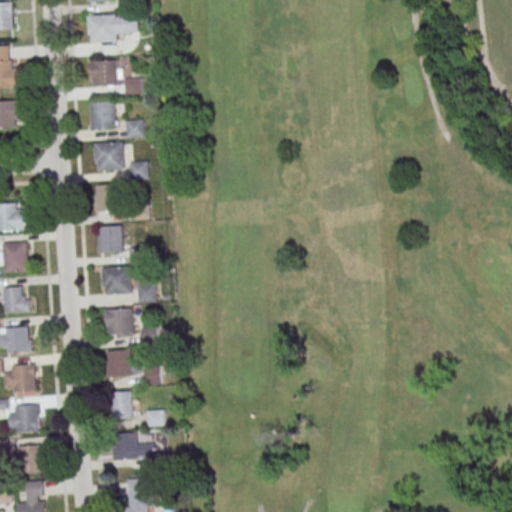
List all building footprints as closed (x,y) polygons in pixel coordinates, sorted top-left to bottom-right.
[(0,2),(0,29),(15,29),(14,2),(0,2)] [(139,14),(89,15),(89,42),(119,42),(118,32),(139,32),(139,14)] [(0,45),(0,88),(17,88),(15,45),(0,45)] [(92,86),(121,86),(121,60),(92,60),(92,86)] [(126,95),(144,95),(144,78),(126,78),(126,95)] [(0,129),(19,129),(19,100),(0,100),(0,129)] [(117,128),(117,102),(92,102),(92,128),(117,128)] [(128,120),(128,137),(145,137),(145,120),(128,120)] [(97,170),(125,170),(125,142),(97,142),(97,170)] [(131,179),(149,179),(149,162),(131,162),(131,179)] [(97,184),(97,210),(120,210),(120,184),(97,184)] [(26,203),(0,202),(0,230),(26,231),(26,203)] [(99,226),(99,252),(125,252),(125,226),(99,226)] [(5,241),(5,271),(29,271),(29,241),(5,241)] [(104,293),(132,293),(132,266),(104,266),(104,293)] [(139,284),(140,303),(157,302),(157,284),(139,284)] [(30,287),(5,287),(5,312),(30,312),(30,287)] [(108,334),(134,334),(134,308),(108,309),(108,334)] [(1,352),(33,352),(33,327),(1,327),(1,352)] [(158,343),(158,328),(144,328),(144,343),(158,343)] [(134,357),(134,349),(108,350),(109,377),(139,376),(139,357),(134,357)] [(7,372),(7,392),(37,392),(37,365),(13,365),(13,372),(7,372)] [(146,368),(147,385),(162,384),(161,367),(146,368)] [(114,419),(134,418),(133,391),(113,392),(114,419)] [(11,432),(40,432),(40,405),(11,405),(11,432)] [(149,426),(165,426),(165,410),(149,410),(149,426)] [(150,459),(150,444),(139,444),(139,433),(114,433),(114,459),(150,459)] [(8,439),(0,439),(0,452),(9,452),(8,439)] [(20,446),(20,472),(43,472),(43,446),(20,446)] [(121,511),(152,511),(151,478),(130,479),(131,510),(122,510),(121,511)] [(19,511),(45,511),(44,480),(27,481),(28,502),(18,503),(19,511)]
